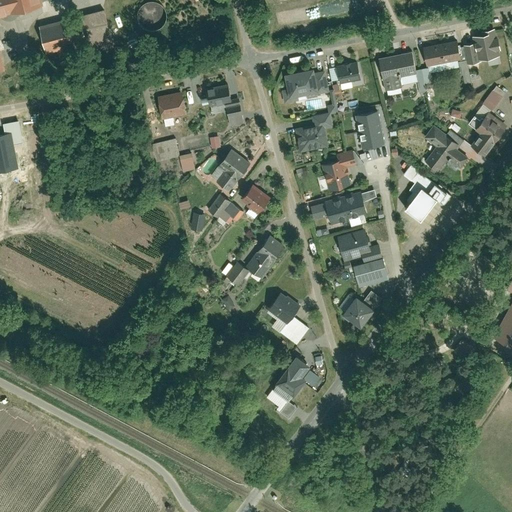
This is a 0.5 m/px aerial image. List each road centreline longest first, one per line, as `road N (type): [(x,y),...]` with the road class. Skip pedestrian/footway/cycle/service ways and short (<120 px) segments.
road 1 (residential): [(251,59),(342,380)]
road 2 (residential): [(342,380),(511,159)]
road 3 (residential): [(511,7),(251,59)]
road 4 (residential): [(251,59),(0,108)]
road 5 (residential): [(0,382),(154,466),(191,511)]
road 6 (residential): [(243,511),(342,380)]
road 7 (residential): [(342,380),(381,511)]
